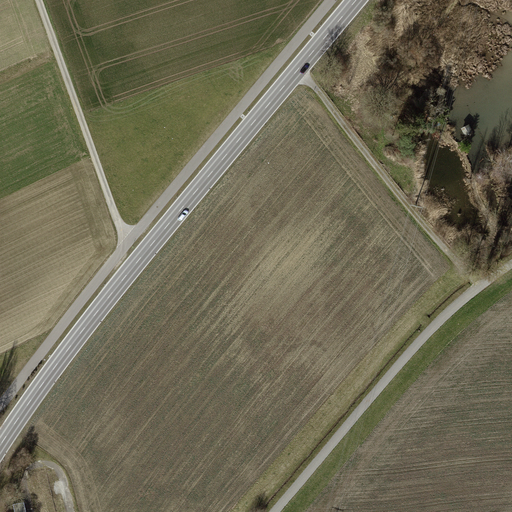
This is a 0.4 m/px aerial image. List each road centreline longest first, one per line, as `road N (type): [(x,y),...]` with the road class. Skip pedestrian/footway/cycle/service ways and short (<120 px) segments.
road 1 (secondary): [(357,0),(128,272),(0,446)]
road 2 (track): [(0,405),(331,0)]
road 3 (track): [(275,511),(430,329),(487,281)]
road 4 (track): [(299,68),(478,287)]
road 5 (track): [(38,0),(130,240)]
